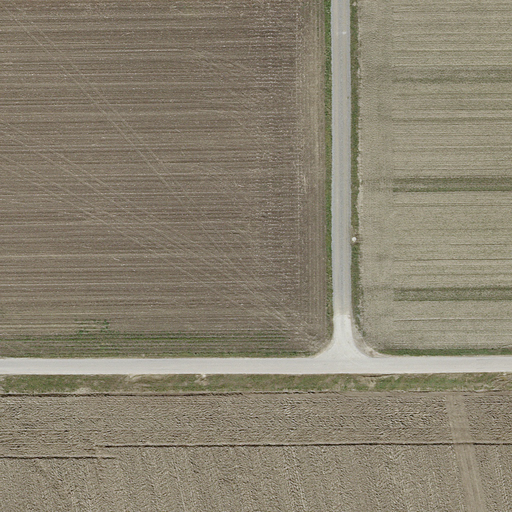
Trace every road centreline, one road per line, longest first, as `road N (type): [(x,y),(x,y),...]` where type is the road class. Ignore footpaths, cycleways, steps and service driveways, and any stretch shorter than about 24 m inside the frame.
road 1 (track): [(511,363),(0,365)]
road 2 (track): [(349,365),(345,0)]
